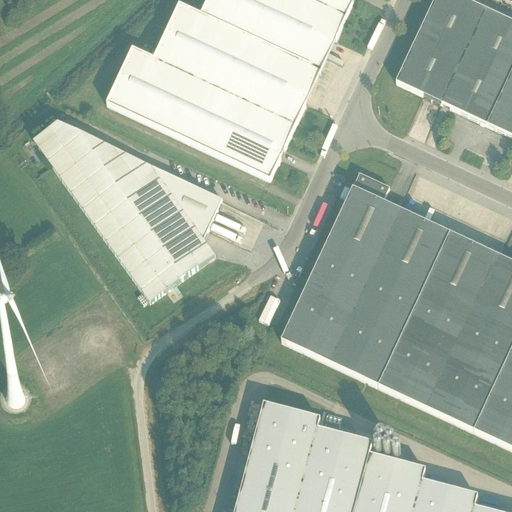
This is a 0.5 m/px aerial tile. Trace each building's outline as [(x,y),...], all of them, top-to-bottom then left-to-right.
[(272,186),(361,0),(212,0),(203,20),(181,9),(155,64),(133,54),(108,108),(272,186)] [(511,25),(458,0),(436,0),(396,86),(511,140),(511,25)] [(35,145),(150,309),(217,261),(205,245),(224,205),(60,126),(35,145)] [(511,266),(383,206),(390,192),(360,178),(282,345),(511,452),(511,266)] [(16,415),(31,409),(24,390),(9,396),(16,415)] [(478,511),(481,503),(424,489),(428,475),(373,462),(376,450),(321,436),(323,425),(267,411),(242,511),(478,511)]
